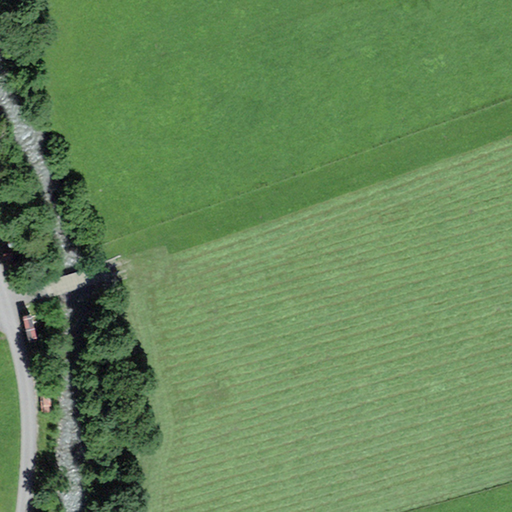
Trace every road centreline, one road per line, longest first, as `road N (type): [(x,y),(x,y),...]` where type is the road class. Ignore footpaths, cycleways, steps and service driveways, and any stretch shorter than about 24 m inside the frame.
road 1 (track): [(6,304),(99,270),(166,265),(231,273),(511,345)]
road 2 (unclassified): [(0,280),(25,407),(19,511)]
